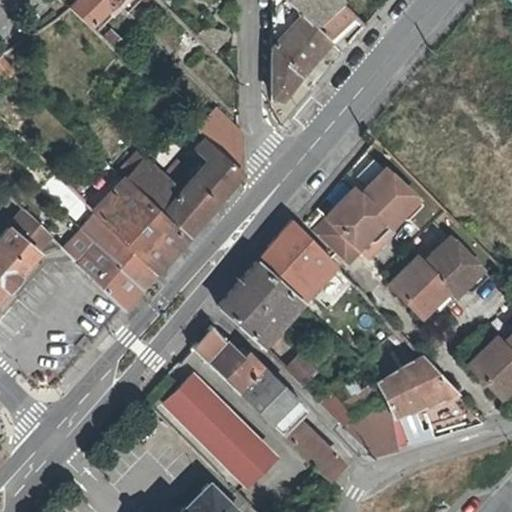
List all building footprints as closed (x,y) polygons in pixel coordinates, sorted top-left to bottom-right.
[(114,0),(73,0),(69,5),(90,25),(114,0)] [(311,25),(283,0),(269,0),(270,113),(281,122),(301,98),(289,86),(327,39),(311,25)] [(283,0),(311,25),(333,0),(283,0)] [(478,0),(460,21),(487,48),(503,31),(506,35),(510,32),(478,0)] [(478,0),(510,32),(511,29),(511,27),(509,25),(511,21),(511,4),(507,0),(478,0)] [(487,48),(460,21),(453,29),(480,56),(487,48)] [(129,48),(112,32),(104,40),(122,56),(129,48)] [(206,138),(216,148),(240,171),(239,133),(215,107),(205,118),(196,128),(203,135),(206,138)] [(165,216),(184,235),(240,171),(216,148),(203,135),(192,147),(203,160),(177,190),(159,210),(151,202),(142,211),(156,225),(165,216)] [(127,178),(151,202),(159,210),(177,190),(144,159),(127,178)] [(381,166),(355,191),(388,224),(396,216),(406,218),(419,205),(381,166)] [(511,171),(487,196),(511,223),(511,171)] [(103,219),(110,225),(154,269),(184,235),(165,216),(156,225),(142,211),(151,202),(127,178),(95,211),(103,219)] [(324,216),(310,229),(343,263),(358,248),(356,244),(363,238),(374,237),(388,224),(355,191),(351,186),(322,214),(324,216)] [(0,236),(0,294),(31,257),(53,248),(60,246),(51,236),(24,209),(0,236)] [(92,238),(95,241),(110,225),(103,219),(88,234),(92,238)] [(290,219),(264,248),(307,291),(333,262),(296,225),(290,219)] [(154,269),(110,225),(95,241),(141,285),(154,269)] [(82,228),(63,248),(76,261),(87,250),(95,241),(92,238),(88,234),(82,228)] [(483,270),(446,233),(420,260),(451,290),(458,282),(460,285),(469,284),(483,270)] [(95,241),(87,250),(76,261),(122,307),(141,285),(95,241)] [(254,260),(298,300),(307,291),(264,248),(254,260)] [(388,280),(417,310),(425,302),(427,304),(437,303),(449,291),(413,254),(388,280)] [(260,344),(298,300),(254,260),(216,304),(260,344)] [(354,283),(333,262),(307,291),(326,311),(354,283)] [(224,376),(242,357),(212,325),(194,346),(224,376)] [(387,333),(411,359),(420,353),(395,326),(392,329),(387,333)] [(511,326),(498,340),(511,355),(511,326)] [(511,355),(498,340),(492,334),(463,361),(491,392),(508,376),(511,379),(511,355)] [(371,366),(377,380),(387,374),(375,342),(365,351),(371,366)] [(313,395),(321,389),(275,344),(268,352),(313,395)] [(321,389),(313,395),(328,411),(335,404),(331,399),(371,366),(365,351),(360,355),(321,389)] [(247,352),(242,357),(224,376),(238,390),(261,365),(247,352)] [(385,400),(390,413),(396,411),(415,404),(453,388),(420,353),(411,359),(387,374),(377,380),(385,400)] [(238,390),(267,418),(291,393),(261,365),(238,390)] [(230,468),(258,441),(245,428),(209,392),(193,376),(166,404),(230,468)] [(511,389),(503,395),(511,408),(511,389)] [(305,406),(291,393),(267,418),(281,432),(295,417),(305,406)] [(390,413),(385,400),(367,408),(372,422),(357,438),(373,453),(394,447),(390,413)] [(415,404),(396,411),(409,442),(428,436),(415,404)] [(295,417),(281,432),(327,476),(340,461),(295,417)] [(274,457),(258,441),(230,468),(238,476),(247,484),(274,457)] [(237,511),(208,481),(179,511),(237,511)]
